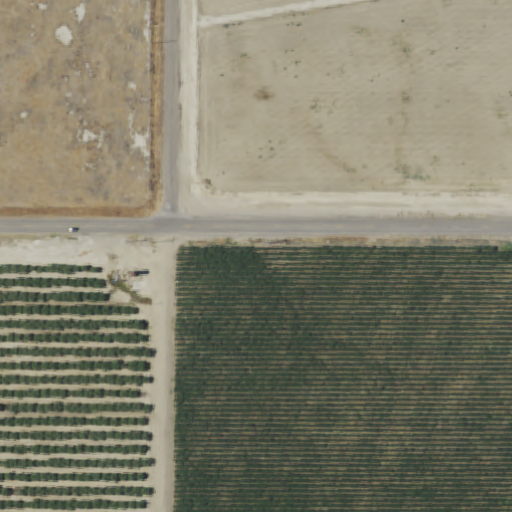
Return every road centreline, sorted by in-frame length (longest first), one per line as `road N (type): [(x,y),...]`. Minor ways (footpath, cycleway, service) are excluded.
road 1 (tertiary): [(0,227),(511,229)]
road 2 (residential): [(169,511),(173,227)]
road 3 (residential): [(173,227),(173,0)]
